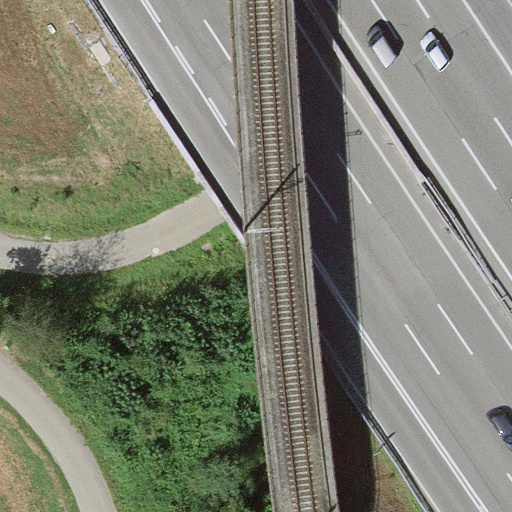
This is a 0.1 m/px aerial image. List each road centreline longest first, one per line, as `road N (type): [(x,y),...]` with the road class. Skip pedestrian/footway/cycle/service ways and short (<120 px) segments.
road 1 (motorway): [(216,0),(511,445)]
road 2 (motorway): [(480,127),(397,0)]
